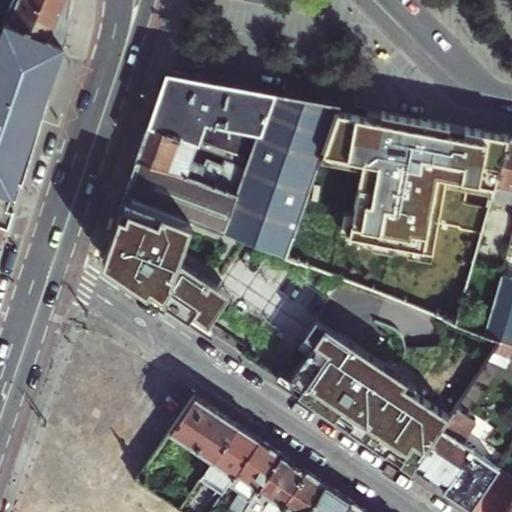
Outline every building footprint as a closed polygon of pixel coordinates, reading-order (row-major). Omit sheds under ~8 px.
[(0,0),(0,11),(64,37),(65,38),(70,7),(71,0),(0,0)] [(0,217),(10,221),(13,211),(8,209),(14,189),(43,101),(54,68),(64,37),(0,11),(0,217)] [(248,155),(271,89),(240,83),(214,78),(176,71),(164,78),(157,99),(150,121),(198,137),(248,155)] [(236,191),(222,230),(287,255),(314,176),(321,155),(324,148),(337,110),(339,102),(305,95),(271,89),(248,155),(246,163),(236,191)] [(496,184),(510,135),(479,128),(419,116),(379,109),(367,107),(365,116),(337,110),(324,148),(367,156),(352,230),(434,247),(448,172),(496,184)] [(143,142),(138,155),(236,191),(246,163),(225,155),(223,161),(208,156),(206,163),(191,158),(198,137),(150,121),(143,142)] [(511,134),(510,135),(496,184),(492,196),(511,201),(511,134)] [(125,192),(165,208),(222,230),(236,191),(138,155),(132,173),(125,192)] [(125,192),(121,204),(113,228),(103,257),(164,300),(173,306),(176,301),(192,312),(213,280),(162,246),(174,211),(165,208),(125,192)] [(10,221),(0,217),(0,240),(3,242),(8,228),(10,221)] [(511,276),(501,274),(485,333),(498,338),(499,338),(511,343),(511,276)] [(419,461),(451,412),(414,388),(417,383),(316,317),(304,335),(314,341),(290,377),(304,386),(300,392),(312,400),(336,417),(340,411),(354,420),(350,426),(388,451),(392,446),(405,455),(401,461),(414,469),(419,461)] [(304,386),(290,377),(287,383),(300,392),(304,386)] [(195,393),(171,429),(213,458),(238,422),(208,402),(195,393)] [(475,421),(455,407),(419,461),(443,478),(442,479),(447,482),(442,488),(460,501),(471,508),(498,467),(499,466),(474,449),(477,445),(465,437),(475,421)] [(238,422),(213,458),(198,480),(220,494),(225,486),(258,436),(252,432),(238,422)] [(272,446),(258,436),(225,486),(237,494),(225,511),(224,511),(241,511),(281,452),(272,446)] [(281,452),(241,511),(275,511),(305,468),(298,463),(281,452)] [(503,511),(511,500),(511,476),(498,467),(471,508),(476,511),(503,511)] [(317,476),(305,468),(275,511),(304,511),(325,481),(317,476)] [(325,481),(304,511),(342,511),(351,499),(343,494),(325,481)] [(370,511),(351,499),(342,511),(370,511)] [(511,511),(511,500),(503,511),(511,511)]
